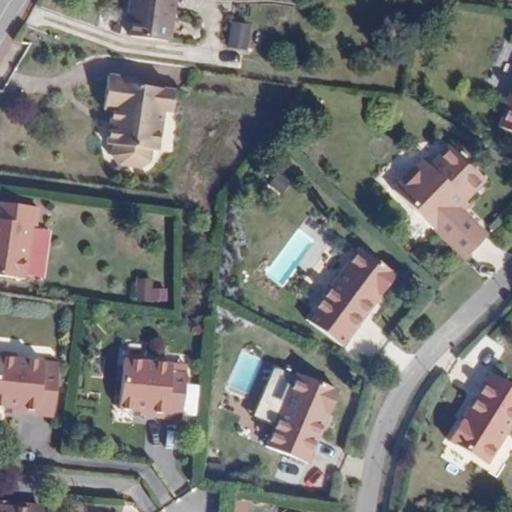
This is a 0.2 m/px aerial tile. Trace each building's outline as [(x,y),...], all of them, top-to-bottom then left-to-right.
[(169,41),(174,0),(133,0),(130,18),(135,20),(133,35),(169,41)] [(140,82),(114,78),(110,111),(124,113),(122,125),(117,125),(114,146),(121,147),(120,160),(126,169),(148,171),(157,161),(158,154),(164,155),(170,114),(178,115),(180,94),(145,89),(140,82)] [(511,96),(510,103),(511,104),(502,127),(511,131),(511,96)] [(428,160),(400,189),(470,257),(492,235),(460,203),(465,197),(470,201),(491,180),(455,146),(435,167),(428,160)] [(267,187),(282,193),(288,178),(274,171),(267,187)] [(0,273),(21,277),(28,224),(32,224),(34,207),(0,202),(0,273)] [(398,276),(363,248),(309,317),(345,345),(378,302),(375,300),(381,293),(383,295),(398,276)] [(132,300),(162,301),(163,282),(133,281),(132,300)] [(0,351),(0,404),(53,411),(58,370),(46,369),(46,361),(18,357),(15,351),(3,350),(0,351)] [(126,364),(119,412),(182,420),(187,380),(175,378),(176,370),(147,366),(144,361),(132,360),(126,364)] [(332,390),(290,372),(261,443),(303,460),(332,390)] [(511,428),(511,392),(494,378),(447,439),(483,467),(511,428)] [(0,511),(41,511),(42,509),(0,503),(0,511)]
